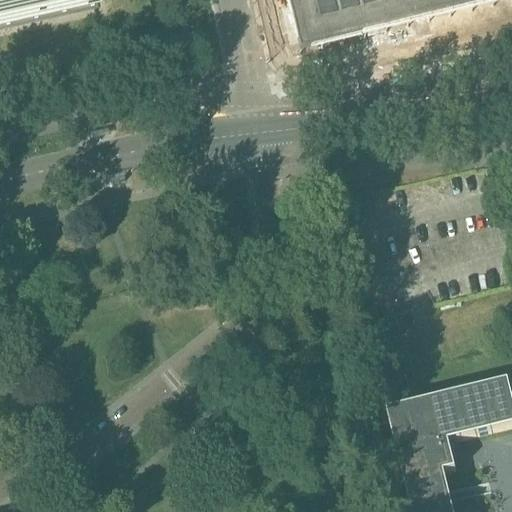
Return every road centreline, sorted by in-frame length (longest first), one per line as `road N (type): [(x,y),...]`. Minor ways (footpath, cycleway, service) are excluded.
road 1 (residential): [(257,134),(273,248),(263,301),(73,458),(0,490)]
road 2 (tertiary): [(0,183),(183,142),(257,134)]
road 3 (tertiary): [(257,134),(511,112)]
road 4 (residential): [(257,134),(230,0)]
